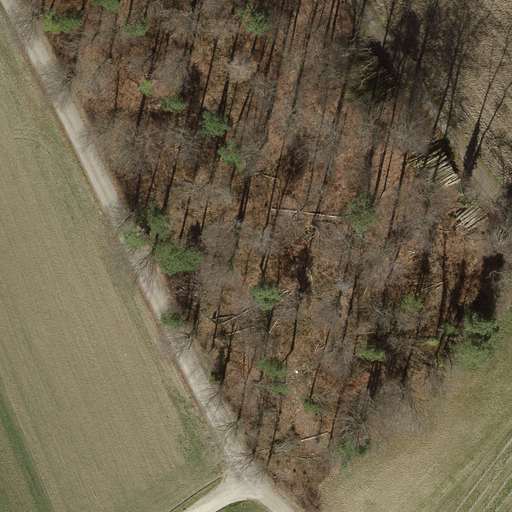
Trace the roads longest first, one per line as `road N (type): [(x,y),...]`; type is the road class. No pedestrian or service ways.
road 1 (track): [(13,0),(245,479),(290,511)]
road 2 (track): [(511,205),(356,22),(352,0)]
